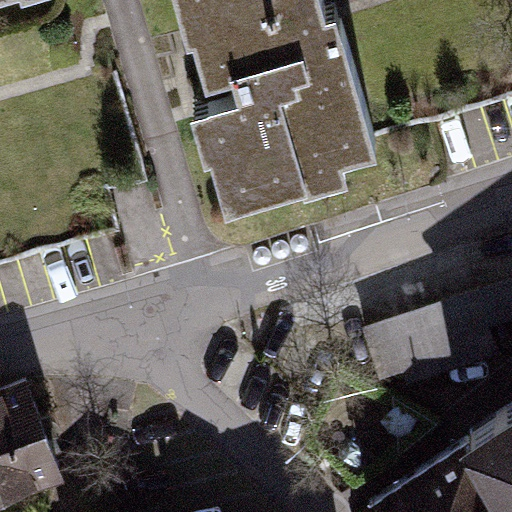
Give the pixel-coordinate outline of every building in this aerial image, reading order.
[(0,0),(0,43),(3,42),(0,29),(0,9),(34,0),(0,0)] [(316,0),(189,0),(221,107),(192,116),(224,223),(394,172),(357,50),(333,57),(316,0)] [(511,278),(372,322),(389,377),(501,342),(493,317),(511,311),(511,278)] [(0,382),(0,490),(63,469),(31,372),(0,382)] [(511,394),(473,419),(511,479),(511,394)] [(385,511),(511,511),(511,479),(473,419),(374,500),(385,511)] [(173,511),(172,503),(125,511),(173,511)]
